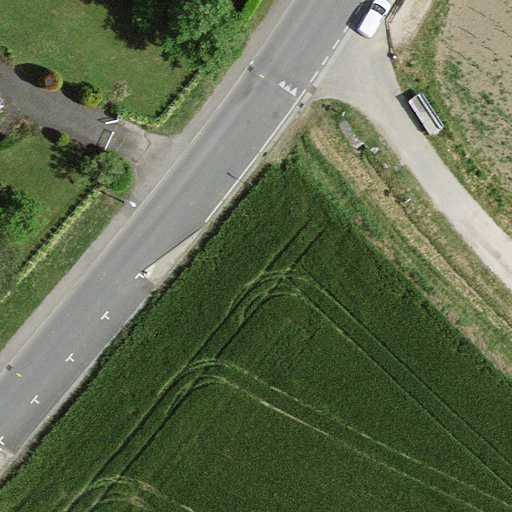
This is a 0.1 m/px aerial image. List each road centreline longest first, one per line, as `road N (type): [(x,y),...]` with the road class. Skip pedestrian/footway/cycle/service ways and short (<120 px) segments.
road 1 (tertiary): [(0,431),(185,206),(332,0)]
road 2 (track): [(322,17),(511,268)]
